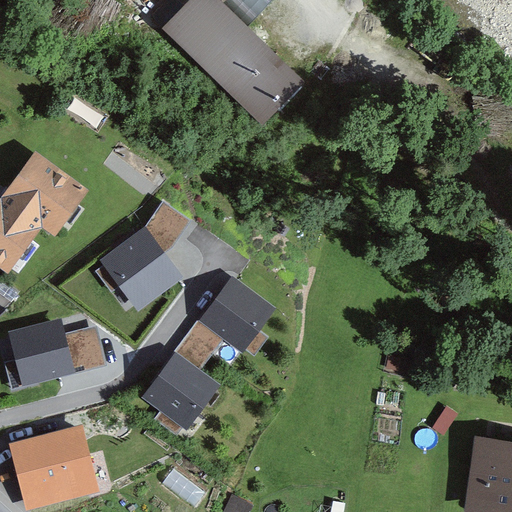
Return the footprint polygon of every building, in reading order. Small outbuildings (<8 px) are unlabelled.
[(103,0),(132,29),(159,1),(157,0),(103,0)] [(214,0),(195,0),(170,27),(263,117),(298,81),(214,0)] [(82,190),(36,157),(0,206),(0,260),(7,266),(41,219),(54,229),(82,190)] [(145,235),(109,262),(139,302),(175,275),(145,235)] [(242,345),(269,309),(233,282),(206,318),(242,345)] [(14,336),(25,380),(75,367),(76,372),(105,364),(98,335),(84,339),(82,330),(61,335),(58,324),(14,336)] [(176,358),(149,395),(185,422),(212,385),(176,358)] [(63,491),(91,484),(77,428),(15,443),(28,494),(62,485),(63,491)] [(472,504),(511,509),(511,447),(480,443),(472,504)] [(163,484),(197,503),(207,486),(173,466),(163,484)] [(224,511),(247,511),(251,504),(233,496),(224,511)]
